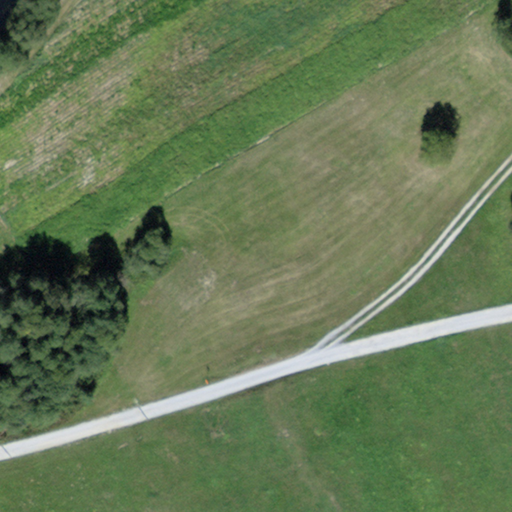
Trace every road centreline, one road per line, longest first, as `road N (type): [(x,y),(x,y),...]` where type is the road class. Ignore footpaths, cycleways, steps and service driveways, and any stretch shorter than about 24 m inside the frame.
road 1 (track): [(511,313),(321,354),(0,449)]
road 2 (track): [(321,354),(390,293),(511,161)]
